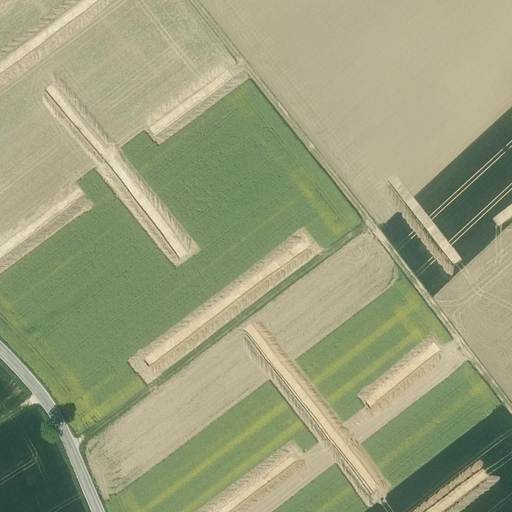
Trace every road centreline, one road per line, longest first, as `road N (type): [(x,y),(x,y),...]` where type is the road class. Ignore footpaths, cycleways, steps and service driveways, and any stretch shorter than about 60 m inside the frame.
road 1 (track): [(511,405),(375,229),(77,453)]
road 2 (track): [(375,229),(193,0)]
road 3 (secondary): [(101,511),(56,411),(0,345)]
